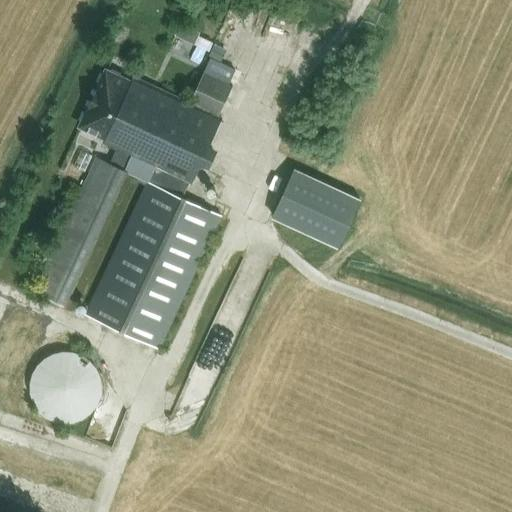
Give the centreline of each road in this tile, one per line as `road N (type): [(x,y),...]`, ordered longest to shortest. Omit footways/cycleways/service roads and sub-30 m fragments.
road 1 (track): [(0,289),(172,365),(220,259),(244,237),(250,169),(309,39)]
road 2 (track): [(244,237),(281,247),(332,285),(511,354)]
